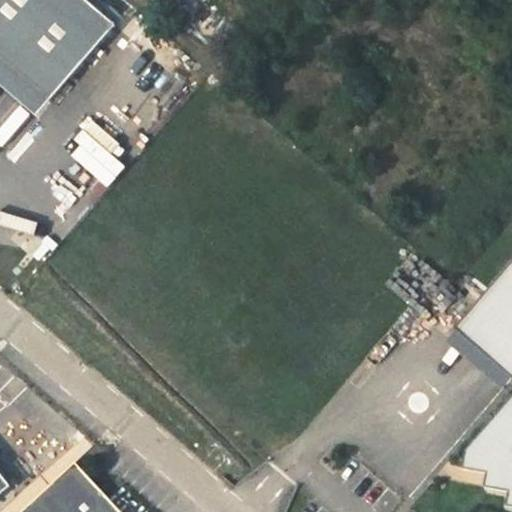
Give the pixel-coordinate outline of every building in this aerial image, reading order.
[(117,26),(86,0),(0,0),(0,59),(51,103),(117,26)] [(58,183),(86,208),(131,158),(103,133),(58,183)] [(511,263),(456,329),(511,377),(511,263)] [(507,506),(511,507),(511,397),(466,450),(463,469),(487,473),(485,487),(509,492),(507,506)] [(120,511),(76,464),(23,511),(120,511)] [(0,474),(0,496),(11,488),(0,474)]
